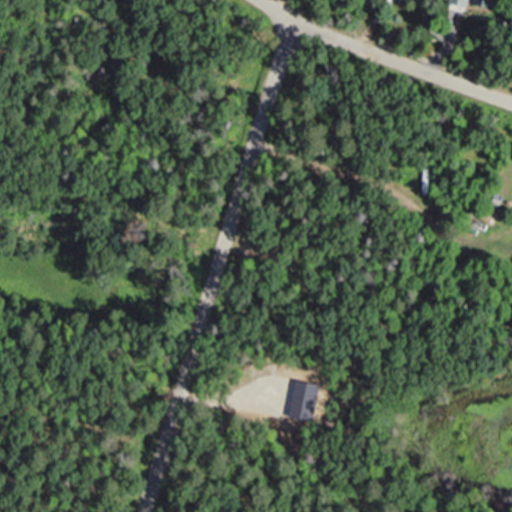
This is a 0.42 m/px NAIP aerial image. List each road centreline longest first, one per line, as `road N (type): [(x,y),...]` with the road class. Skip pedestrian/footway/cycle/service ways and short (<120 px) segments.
road 1 (residential): [(147,511),(270,85),(295,25)]
road 2 (residential): [(511,106),(295,25),(257,0)]
